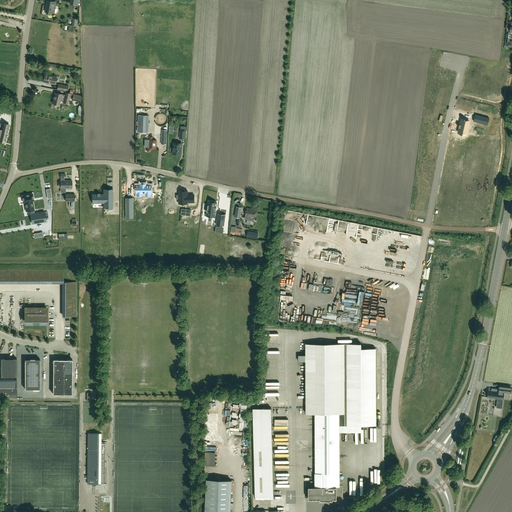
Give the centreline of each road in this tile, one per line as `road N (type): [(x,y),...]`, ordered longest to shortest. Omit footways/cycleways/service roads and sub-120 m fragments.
road 1 (unclassified): [(427,226),(123,164),(11,175)]
road 2 (unclassified): [(414,460),(395,430),(394,405),(427,226)]
road 3 (secondary): [(465,406),(504,228)]
road 4 (unclassified): [(11,175),(31,0)]
